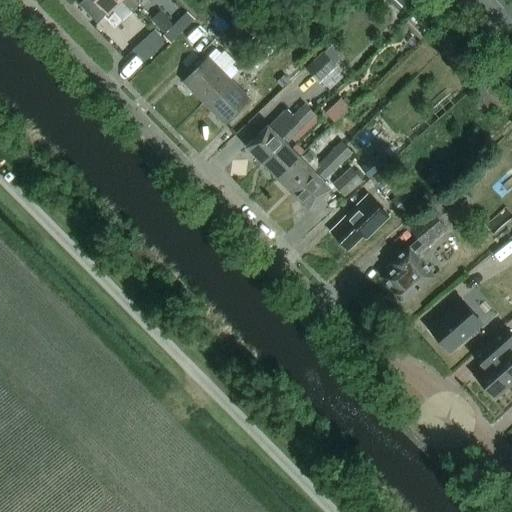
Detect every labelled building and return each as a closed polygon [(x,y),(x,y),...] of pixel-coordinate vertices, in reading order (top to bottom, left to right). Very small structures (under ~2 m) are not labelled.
[(122,0),(93,0),(107,14),(103,18),(115,29),(123,21),(112,10),(121,2),(122,0)] [(122,0),(121,2),(132,12),(140,5),(135,0),(122,0)] [(384,0),(397,12),(404,4),(400,0),(384,0)] [(156,16),(150,21),(153,24),(164,35),(173,27),(160,12),(156,16)] [(418,12),(404,25),(420,42),(434,28),(418,12)] [(207,49),(222,35),(213,26),(198,39),(207,49)] [(139,45),(133,51),(143,63),(149,57),(162,46),(152,34),(139,45)] [(306,68),(320,84),(337,68),(323,53),(306,68)] [(203,103),(228,79),(208,58),(183,82),(203,103)] [(478,71),(469,78),(476,87),(485,79),(478,71)] [(284,76),(276,83),(282,89),(289,82),(284,76)] [(228,79),(203,103),(224,124),(249,100),(228,79)] [(262,163),(313,114),(319,107),(313,101),(306,107),(304,105),(293,117),(286,110),(268,127),(267,126),(246,147),(262,163)] [(262,163),(277,179),(298,158),(286,145),(291,140),(296,145),(320,122),(314,116),(314,115),(313,114),(262,163)] [(341,143),(329,154),(339,164),(351,153),(341,143)] [(361,170),(369,179),(391,160),(382,150),(361,170)] [(320,168),(314,174),(321,182),(327,176),(339,164),(329,154),(317,166),(320,168)] [(313,174),(298,158),(277,179),(292,194),(313,174)] [(391,164),(373,180),(380,189),(399,173),(391,164)] [(350,169),(332,185),(344,199),(362,183),(350,169)] [(313,174),(292,194),(308,210),(329,190),(321,182),(314,174),(313,174)] [(390,202),(402,214),(413,203),(402,191),(390,202)] [(365,198),(330,232),(347,250),(362,236),(365,240),(386,220),(372,205),(365,198)] [(448,199),(432,214),(441,224),(457,211),(458,212),(459,211),(448,199)] [(389,273),(382,278),(391,288),(390,289),(402,302),(433,276),(418,259),(422,256),(419,253),(446,231),(427,209),(406,226),(418,240),(408,248),(384,268),(389,273)] [(449,354),(481,326),(461,302),(429,329),(449,354)] [(483,368),(474,376),(496,400),(511,385),(511,354),(510,352),(511,350),(511,336),(507,331),(489,347),(475,359),(483,368)]
